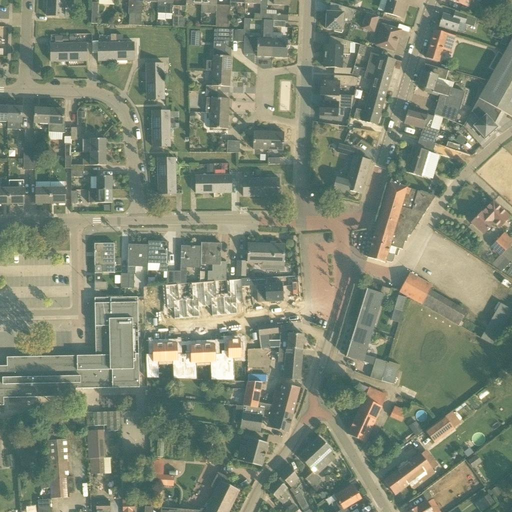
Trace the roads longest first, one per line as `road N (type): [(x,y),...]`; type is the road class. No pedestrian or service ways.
road 1 (tertiary): [(343,221),(362,213),(433,0)]
road 2 (residential): [(345,267),(400,267),(447,192),(511,132)]
road 3 (residential): [(25,90),(90,100),(122,124),(130,142),(130,223)]
road 4 (residential): [(146,331),(245,323),(251,315),(307,306),(334,309)]
road 5 (residential): [(300,219),(130,223)]
road 6 (residential): [(75,222),(75,313),(0,314)]
road 7 (residential): [(387,511),(327,417),(305,405)]
road 8 (residential): [(303,125),(262,115),(262,73),(305,67)]
road 9 (tertiary): [(242,511),(262,473),(289,445),(305,405)]
